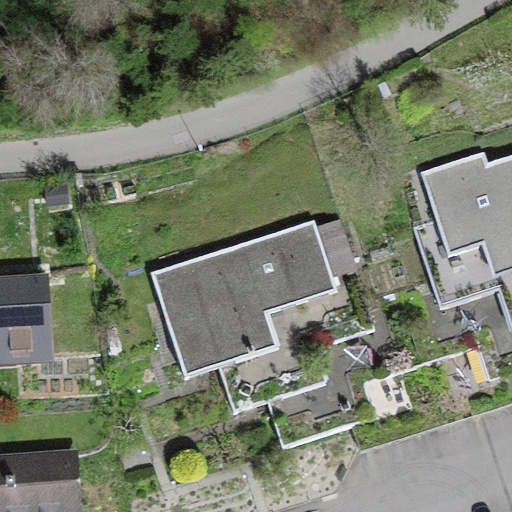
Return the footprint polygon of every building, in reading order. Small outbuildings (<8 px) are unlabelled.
[(511,158),(486,167),(483,155),(421,175),(436,220),(447,254),(468,247),(476,271),(511,259),(511,158)] [(511,259),(476,271),(468,247),(447,254),(436,220),(413,228),(432,285),(436,299),(503,277),(511,305),(511,259)] [(329,268),(314,221),(151,274),(185,380),(219,369),(289,346),(278,312),(337,293),(329,268)] [(376,335),(351,260),(329,268),(337,293),(278,312),(289,346),(219,369),(234,414),(329,384),(319,354),(376,335)] [(432,285),(399,296),(422,367),(500,342),(511,376),(511,375),(511,305),(503,277),(436,299),(432,285)] [(0,282),(0,351),(46,349),(41,280),(0,282)] [(399,296),(366,306),(376,335),(319,354),(329,384),(268,404),(282,449),(354,426),(343,392),(422,367),(399,296)] [(0,511),(74,511),(70,454),(0,459),(0,511)]
